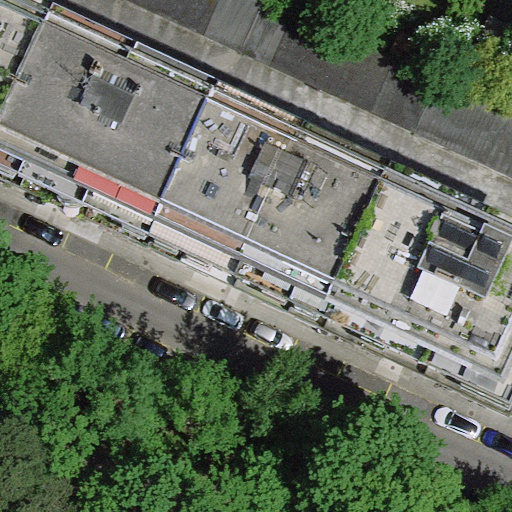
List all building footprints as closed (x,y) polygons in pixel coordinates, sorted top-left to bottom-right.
[(126,0),(511,178),(511,117),(425,77),(413,72),(393,62),(258,0),(126,0)] [(0,160),(56,40),(0,13),(0,160)] [(406,38),(393,62),(413,72),(425,49),(406,38)] [(219,114),(56,40),(0,160),(0,177),(156,251),(219,114)] [(391,195),(219,114),(156,251),(329,328),(391,195)] [(511,249),(391,195),(329,328),(508,412),(511,403),(511,249)]
